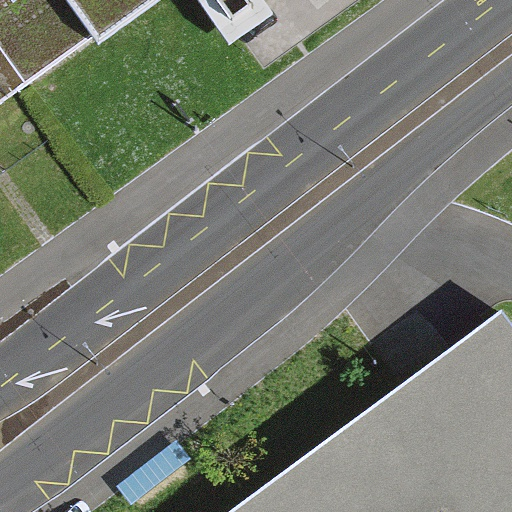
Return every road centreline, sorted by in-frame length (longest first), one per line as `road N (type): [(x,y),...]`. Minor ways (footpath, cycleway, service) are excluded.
road 1 (primary): [(0,498),(272,286),(511,83)]
road 2 (primary): [(500,0),(0,385)]
